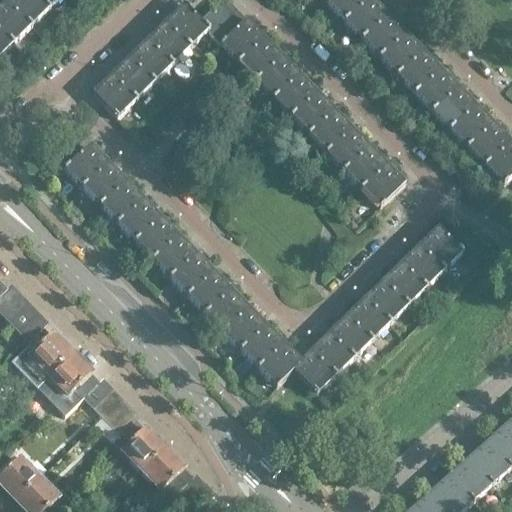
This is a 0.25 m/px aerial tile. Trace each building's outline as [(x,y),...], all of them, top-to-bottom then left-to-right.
[(48,14),(34,0),(13,0),(6,7),(30,31),(48,14)] [(61,0),(34,0),(48,14),(61,0)] [(319,0),(327,8),(335,0),(319,0)] [(345,26),(369,2),(366,0),(335,0),(327,8),(345,26)] [(221,50),(246,26),(223,2),(199,25),(199,26),(207,35),(221,50)] [(362,44),(387,20),(369,2),(345,26),(362,44)] [(30,31),(6,7),(0,12),(0,36),(12,49),(30,31)] [(207,35),(199,26),(199,25),(184,9),(183,11),(165,28),(189,53),(207,35)] [(380,62),(404,39),(387,20),(362,44),(380,62)] [(239,68),(263,44),(246,26),(221,50),(239,68)] [(189,53),(165,28),(147,45),(171,70),(189,53)] [(0,60),(12,49),(0,36),(0,60)] [(397,81),(422,57),(404,39),(380,62),(397,81)] [(256,86),(281,62),(263,44),(239,68),(256,86)] [(171,70),(147,45),(129,63),(153,88),(171,70)] [(415,99),(439,75),(422,57),(397,81),(415,99)] [(274,104),(298,80),(281,62),(256,86),(274,104)] [(153,88),(129,63),(111,81),(135,105),(153,88)] [(432,117),(457,93),(439,75),(415,99),(432,117)] [(291,122),(316,98),(298,80),(274,104),(291,122)] [(135,105),(111,81),(94,97),(92,98),(116,123),(135,105)] [(450,135),(475,111),(457,93),(432,117),(450,135)] [(309,140),(333,116),(316,98),(291,122),(309,140)] [(467,153),(492,129),(475,111),(450,135),(467,153)] [(326,158),(351,134),(333,116),(309,140),(326,158)] [(485,171),(510,147),(492,129),(467,153),(485,171)] [(344,176),(369,152),(351,134),(326,158),(344,176)] [(511,149),(510,147),(485,171),(503,190),(511,181),(511,149)] [(83,192),(107,169),(90,151),(89,150),(68,170),(68,169),(63,174),(65,175),(83,192)] [(361,194),(386,170),(369,152),(344,176),(361,194)] [(100,210),(125,187),(107,169),(83,192),(100,210)] [(388,205),(404,189),(403,187),(386,170),(361,194),(380,213),(388,205)] [(118,229),(142,205),(125,187),(100,210),(118,229)] [(135,247),(160,223),(142,205),(118,229),(135,247)] [(153,265),(177,241),(160,223),(135,247),(153,265)] [(463,257),(459,253),(458,254),(438,233),(436,234),(419,251),(443,275),(461,258),(461,259),(463,257)] [(170,283),(195,259),(177,241),(153,265),(170,283)] [(443,275),(419,251),(401,268),(425,293),(443,275)] [(188,301),(213,277),(195,259),(170,283),(188,301)] [(425,293),(401,268),(383,286),(407,310),(425,293)] [(205,319),(230,295),(213,277),(188,301),(205,319)] [(407,310),(383,286),(365,304),(389,328),(407,310)] [(0,316),(1,317),(19,299),(10,289),(0,298),(0,316)] [(223,337),(248,313),(230,295),(205,319),(223,337)] [(10,326),(28,308),(19,299),(1,317),(10,326)] [(389,328),(365,304),(347,321),(371,346),(389,328)] [(19,336),(38,317),(28,308),(10,326),(19,336)] [(241,355),(265,331),(248,313),(223,337),(241,355)] [(28,345),(43,331),(47,327),(38,317),(19,336),(28,345)] [(371,346),(347,321),(329,339),(353,363),(371,346)] [(258,373),(283,349),(265,331),(241,355),(258,373)] [(48,381),(72,359),(53,340),(53,339),(52,338),(29,361),(48,381)] [(353,363),(329,339),(311,356),(335,381),(353,363)] [(335,381),(311,356),(300,367),(283,349),(258,373),(276,392),(293,376),(316,399),(335,381)] [(68,401),(91,379),(91,378),(90,377),(90,378),(72,359),(48,381),(68,401)] [(93,412),(112,394),(102,384),(84,402),(93,412)] [(102,421),(121,403),(112,394),(93,412),(102,421)] [(111,431),(130,412),(121,403),(102,421),(111,431)] [(120,440),(136,425),(139,422),(130,412),(111,431),(120,440)] [(511,471),(511,437),(506,431),(487,448),(510,473),(511,471)] [(141,476),(164,454),(145,435),(146,434),(145,433),(121,456),(141,476)] [(510,473),(487,448),(468,464),(491,490),(510,473)] [(160,496),(184,473),(183,472),(183,473),(164,454),(141,476),(160,496)] [(0,490),(15,506),(38,483),(19,463),(0,481),(0,490)] [(491,490),(468,464),(449,481),(472,507),(491,490)] [(185,507),(204,489),(195,479),(176,498),(185,507)] [(466,511),(472,507),(449,481),(431,498),(443,511),(466,511)] [(48,511),(58,503),(38,483),(15,506),(21,511),(48,511)] [(190,511),(199,511),(212,500),(214,498),(204,489),(185,507),(190,511)] [(443,511),(431,498),(414,511),(443,511)]
